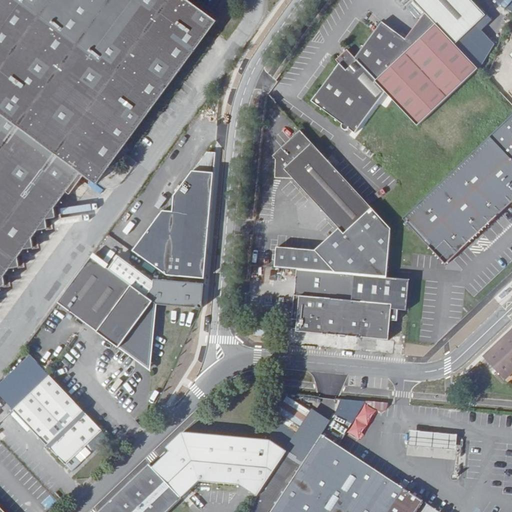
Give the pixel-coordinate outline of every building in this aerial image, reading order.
[(86,172),(89,175),(102,184),(223,22),(193,0),(0,0),(0,286),(10,285),(8,275),(14,266),(25,265),(23,255),(29,248),(39,246),(37,236),(43,228),(54,226),(52,217),(62,216),(60,206),(72,190),(86,172)] [(436,24),(455,45),(485,17),(469,0),(412,0),(426,13),(436,24)] [(511,12),(511,0),(494,0),(511,14),(511,12)] [(436,24),(426,13),(406,39),(414,45),(436,24)] [(415,123),(472,63),(455,45),(436,24),(414,45),(406,39),(383,22),(356,57),(358,58),(345,70),(338,64),(310,103),(341,125),(341,128),(342,129),(344,130),(345,130),(347,128),(354,133),(382,92),(415,123)] [(335,61),(338,64),(345,70),(358,58),(356,57),(346,49),(335,61)] [(511,115),(403,218),(447,264),(511,202),(511,115)] [(372,208),(300,131),(275,154),(277,155),(276,172),(283,179),(293,179),(339,228),(344,235),(372,208)] [(205,279),(217,151),(208,150),(176,194),(174,211),(164,210),(134,251),(169,276),(205,279)] [(76,193),(89,175),(86,172),(72,190),(76,193)] [(275,267),(296,269),(377,276),(388,277),(392,229),(372,208),(344,235),(339,228),(315,250),(276,247),(275,267)] [(141,292),(92,256),(59,301),(101,329),(99,332),(121,347),(123,345),(138,355),(153,356),(157,305),(141,292)] [(296,328),(296,331),(388,340),(390,320),(397,321),(398,309),(398,305),(400,306),(401,301),(403,301),(405,283),(376,281),(377,276),(296,269),(291,318),(287,318),(286,328),(296,328)] [(388,277),(377,276),(376,281),(405,283),(403,301),(401,301),(400,306),(398,305),(398,309),(407,310),(410,279),(388,277)] [(141,292),(157,305),(203,309),(205,284),(156,280),(156,282),(149,281),(141,292)] [(266,335),(268,322),(256,321),(254,334),(266,335)] [(511,330),(482,358),(502,378),(511,368),(511,330)] [(121,347),(152,369),(153,356),(138,355),(123,345),(121,347)] [(68,466),(104,432),(52,378),(17,411),(68,466)] [(271,440),(183,432),(99,511),(168,511),(200,482),(239,487),(257,498),(287,452),(271,440)] [(257,498),(247,511),(438,511),(338,448),(321,437),(305,462),(273,509),(257,498)] [(287,452),(257,498),(273,509),(305,462),(287,452)]
